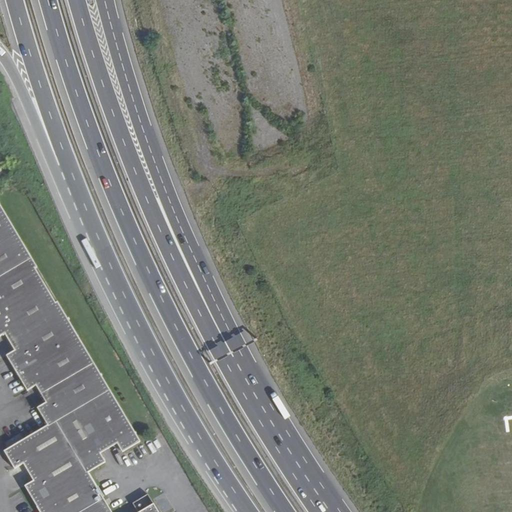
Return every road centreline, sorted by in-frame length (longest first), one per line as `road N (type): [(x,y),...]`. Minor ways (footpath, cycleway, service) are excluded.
road 1 (trunk): [(46,0),(143,260),(196,368),(286,511)]
road 2 (trunk): [(231,363),(140,186),(76,0)]
road 3 (trunk): [(231,363),(226,324),(162,179),(106,0)]
road 4 (trunk): [(70,175),(137,322),(249,511)]
road 5 (motorway): [(14,0),(70,175)]
road 6 (trunk): [(328,511),(231,363)]
road 7 (trunk): [(0,54),(50,156),(70,175)]
